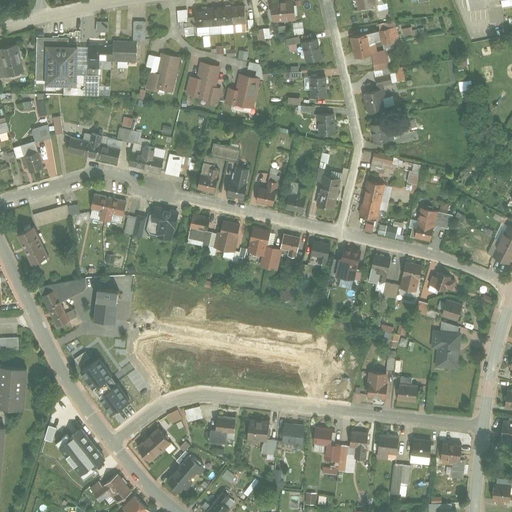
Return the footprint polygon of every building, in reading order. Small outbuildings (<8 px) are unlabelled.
[(295,21),(293,0),(283,0),(272,1),(275,26),(276,26),(276,30),(288,29),(287,21),(295,21)] [(353,0),(356,8),(375,4),(373,0),(353,0)] [(380,0),(373,0),(375,4),(375,6),(376,6),(378,13),(383,12),(380,0)] [(511,0),(464,0),(466,10),(489,6),(489,9),(511,5),(511,0)] [(245,3),(196,7),(196,16),(197,27),(246,23),(245,3)] [(197,27),(196,16),(187,17),(188,23),(184,23),(184,27),(185,36),(191,35),(190,27),(197,27)] [(133,21),(133,39),(137,39),(137,44),(144,44),(145,21),(133,21)] [(410,27),(400,30),(403,38),(411,36),(411,38),(416,36),(414,29),(411,30),(410,27)] [(264,39),(271,39),(270,28),(263,29),(264,39)] [(393,28),(377,30),(381,45),(397,41),(394,28),(393,28)] [(263,29),(256,30),(258,42),(259,42),(264,41),(264,39),(263,29)] [(365,31),(367,42),(378,39),(376,29),(365,31)] [(365,31),(348,35),(352,56),(364,54),(364,56),(372,54),(374,65),(388,62),(385,50),(376,51),(374,42),(367,43),(367,42),(365,31)] [(68,42),(68,37),(36,36),(36,80),(45,81),(45,94),(110,94),(111,61),(136,61),(137,44),(137,39),(133,39),(112,39),(112,42),(89,42),(89,45),(78,45),(78,43),(68,42)] [(286,37),(288,51),(297,49),(295,36),(286,37)] [(322,58),(318,37),(302,40),(306,61),(322,58)] [(264,41),(259,42),(260,49),(271,47),(270,40),(264,41)] [(0,77),(25,71),(17,42),(0,46),(0,48),(1,51),(0,50),(0,77)] [(249,51),(239,49),(238,59),(247,61),(249,51)] [(174,91),(181,56),(160,52),(156,71),(149,70),(145,90),(147,90),(157,92),(157,88),(174,91)] [(464,57),(452,58),(453,68),(466,66),(464,57)] [(221,65),(201,60),(197,76),(189,75),(184,94),(192,96),(192,98),(204,101),(204,102),(217,105),(221,87),(216,86),(221,65)] [(250,62),(247,75),(261,78),(264,78),(262,65),(259,64),(255,63),(250,62)] [(291,71),(283,71),(284,77),(300,76),(299,66),(290,66),(291,71)] [(402,66),(393,68),(397,81),(405,79),(402,66)] [(254,109),(261,78),(247,75),(239,73),(236,87),(229,86),(225,102),(254,109)] [(327,96),(326,74),(303,75),(303,85),(310,84),(311,97),(327,96)] [(376,78),(377,86),(393,83),(392,75),(376,78)] [(382,88),(363,91),(368,112),(386,108),(385,103),(394,101),(393,94),(383,96),(382,88)] [(147,90),(145,90),(140,89),(138,98),(145,100),(147,90)] [(469,89),(457,90),(459,103),(471,101),(469,89)] [(47,114),(45,99),(35,100),(38,116),(47,114)] [(32,109),(30,100),(22,102),(24,111),(32,109)] [(335,133),(334,111),(317,111),(318,134),(335,133)] [(53,125),(54,130),(55,134),(63,133),(60,115),(52,116),(53,125)] [(131,127),(133,117),(123,115),(121,125),(131,127)] [(0,133),(9,131),(7,122),(5,122),(4,117),(0,118),(0,133)] [(390,119),(370,123),(375,145),(394,140),(390,119)] [(417,127),(416,119),(404,122),(405,129),(417,127)] [(35,139),(36,141),(50,138),(49,131),(48,126),(48,123),(32,127),(34,140),(35,139)] [(120,127),(117,139),(123,140),(133,142),(139,143),(139,142),(142,132),(120,127)] [(66,151),(117,162),(123,140),(117,139),(102,135),(102,133),(92,130),(91,133),(84,131),(83,138),(70,135),(66,151)] [(508,141),(499,136),(488,155),(497,160),(508,141)] [(16,157),(21,156),(39,151),(36,141),(35,139),(34,140),(13,146),(16,157)] [(139,143),(133,142),(128,165),(164,174),(169,154),(169,152),(155,148),(155,146),(139,142),(139,143)] [(205,155),(197,188),(219,193),(227,160),(237,162),(240,148),(213,142),(209,156),(205,155)] [(44,167),(39,151),(21,156),(25,168),(28,167),(30,172),(44,167)] [(322,152),(316,180),(322,182),(323,173),(326,174),(330,154),(322,152)] [(183,157),(169,154),(164,174),(179,177),(183,157)] [(393,158),(373,154),(371,163),(392,167),(393,158)] [(456,184),(468,188),(471,179),(475,181),(482,162),(461,170),(456,184)] [(422,165),(414,163),(410,181),(418,183),(422,165)] [(230,179),(227,195),(244,199),(247,183),(246,182),(249,168),(237,165),(233,179),(230,179)] [(259,184),(256,201),(274,205),(280,176),(276,175),(277,169),(270,168),(266,186),(259,184)] [(335,208),(342,178),(326,174),(323,173),(322,182),(316,204),(335,208)] [(386,183),(366,179),(358,215),(378,219),(382,200),(389,202),(392,186),(386,185),(386,183)] [(289,192),(286,207),(302,211),(306,196),(304,195),(306,187),(300,186),(300,184),(290,182),(288,192),(289,192)] [(127,199),(94,192),(88,216),(99,218),(99,220),(112,223),(114,214),(123,216),(127,199)] [(438,212),(437,211),(434,225),(449,228),(451,214),(446,213),(448,205),(440,203),(438,212)] [(66,204),(33,214),(37,227),(70,218),(66,204)] [(179,211),(155,204),(153,211),(149,214),(146,228),(148,233),(156,235),(156,237),(170,241),(174,227),(175,227),(179,211)] [(438,209),(420,205),(416,228),(412,227),(410,235),(414,236),(414,237),(431,240),(434,225),(437,211),(438,209)] [(211,215),(192,211),(189,226),(193,227),(207,230),(211,215)] [(141,237),(146,215),(137,213),(136,218),(132,234),(132,235),(141,237)] [(124,232),(132,234),(136,218),(127,216),(124,232)] [(216,232),(214,245),(236,250),(239,235),(237,235),(240,222),(223,218),(220,231),(217,230),(216,232)] [(366,222),(364,229),(371,231),(373,224),(366,222)] [(379,222),(377,234),(398,237),(400,225),(379,222)] [(35,224),(15,234),(31,264),(50,254),(35,224)] [(511,257),(511,226),(506,224),(490,258),(507,265),(511,257)] [(270,229),(252,225),(248,241),(250,241),(248,251),(264,255),(270,229)] [(207,230),(193,227),(190,238),(203,241),(201,249),(207,250),(209,244),(212,231),(207,230)] [(300,235),(283,231),(280,248),(288,249),(287,253),(296,255),(300,235)] [(332,243),(314,239),(310,254),(319,256),(318,261),(328,263),(332,243)] [(362,250),(345,246),(341,261),(346,262),(342,276),(353,279),(353,278),(361,280),(363,271),(356,269),(357,265),(358,265),(362,250)] [(391,256),(374,252),(368,281),(378,283),(379,280),(385,281),(391,256)] [(112,264),(114,255),(107,253),(105,262),(112,264)] [(425,264),(405,260),(401,275),(402,276),(400,284),(400,287),(413,290),(417,291),(419,279),(421,280),(425,264)] [(452,274),(438,269),(436,274),(432,273),(429,283),(446,289),(447,287),(453,290),(457,278),(451,276),(452,274)] [(55,289),(61,302),(84,291),(85,288),(84,277),(37,286),(41,295),(55,289)] [(202,279),(200,286),(213,289),(215,282),(202,279)] [(383,292),(385,281),(379,280),(378,283),(376,291),(381,292),(383,292)] [(381,297),(389,297),(395,298),(396,294),(398,284),(385,281),(383,292),(381,292),(381,297)] [(398,284),(396,294),(411,297),(413,290),(400,287),(400,284),(398,284)] [(97,287),(95,321),(116,323),(119,289),(97,287)] [(55,289),(41,295),(56,327),(77,318),(72,309),(66,312),(61,302),(55,289)] [(492,297),(482,294),(479,300),(490,304),(492,297)] [(441,315),(455,319),(461,301),(446,297),(445,301),(439,299),(437,308),(442,309),(441,315)] [(438,318),(439,313),(427,309),(429,303),(420,300),(416,312),(438,318)] [(441,321),(440,329),(456,331),(457,326),(441,321)] [(397,333),(406,334),(407,325),(398,324),(397,333)] [(456,369),(460,331),(456,331),(440,329),(432,328),(430,347),(436,348),(434,366),(456,369)] [(374,330),(366,329),(364,338),(372,339),(374,330)] [(397,348),(400,336),(391,334),(388,346),(397,348)] [(18,337),(0,336),(0,349),(18,349),(18,337)] [(388,349),(385,368),(392,369),(395,350),(388,349)] [(100,357),(81,370),(111,414),(131,400),(100,357)] [(28,366),(0,363),(0,406),(24,408),(28,366)] [(369,381),(367,396),(387,398),(389,383),(388,383),(389,372),(368,370),(367,381),(369,381)] [(400,376),(397,399),(417,401),(419,384),(412,383),(413,378),(400,376)] [(511,386),(505,385),(502,406),(511,408),(511,386)] [(189,422),(203,418),(200,406),(186,410),(189,422)] [(177,408),(166,414),(171,425),(182,419),(177,408)] [(235,416),(217,414),(216,428),(215,430),(227,431),(234,431),(235,416)] [(505,418),(501,417),(499,434),(511,436),(511,416),(506,416),(505,418)] [(262,442),(267,443),(267,439),(269,419),(250,417),(247,441),(262,442)] [(305,423),(284,421),(282,441),(282,442),(303,444),(305,423)] [(326,444),(331,444),(333,427),(315,425),(313,442),(326,444)] [(157,426),(134,446),(149,462),(171,442),(157,426)] [(226,443),(227,431),(215,430),(216,428),(210,427),(209,441),(226,443)] [(366,431),(352,429),(350,446),(353,446),(352,454),(352,458),(363,459),(366,431)] [(397,436),(377,433),(374,458),(385,460),(386,452),(395,454),(397,436)] [(427,458),(429,439),(410,437),(408,455),(427,458)] [(261,454),(274,455),(276,440),(267,439),(267,443),(262,442),(261,454)] [(179,447),(183,451),(185,449),(189,444),(185,440),(179,447)] [(459,442),(441,440),(439,459),(450,460),(457,461),(458,457),(459,442)] [(339,460),(341,445),(331,444),(326,444),(325,459),(334,460),(339,460)] [(345,454),(352,454),(353,446),(350,446),(341,445),(339,460),(334,460),(333,468),(338,469),(338,472),(343,473),(345,454)] [(199,474),(206,467),(185,449),(183,451),(176,459),(180,462),(165,478),(180,491),(184,487),(186,489),(193,481),(191,479),(197,472),(199,474)] [(113,467),(101,453),(83,468),(88,474),(94,469),(101,477),(113,467)] [(462,458),(458,457),(457,461),(450,460),(448,477),(460,479),(462,458)] [(401,464),(392,463),(388,494),(396,495),(398,481),(401,464)] [(401,464),(398,481),(406,482),(408,465),(401,464)] [(221,475),(229,481),(234,475),(227,468),(221,475)] [(270,484),(282,488),(284,479),(280,478),(282,470),(274,468),(270,484)] [(132,489),(118,472),(103,485),(98,480),(90,486),(102,500),(110,493),(117,501),(132,489)] [(251,492),(259,481),(255,478),(246,489),(251,492)] [(509,484),(491,482),(489,499),(507,501),(509,484)] [(222,489),(205,511),(226,511),(231,506),(225,502),(230,495),(222,489)] [(316,493),(305,492),(304,503),(315,505),(316,493)] [(149,511),(151,511),(134,494),(116,511),(149,511)] [(319,495),(318,503),(325,503),(326,495),(319,495)] [(425,511),(433,511),(433,507),(437,507),(437,503),(426,503),(425,511)]
